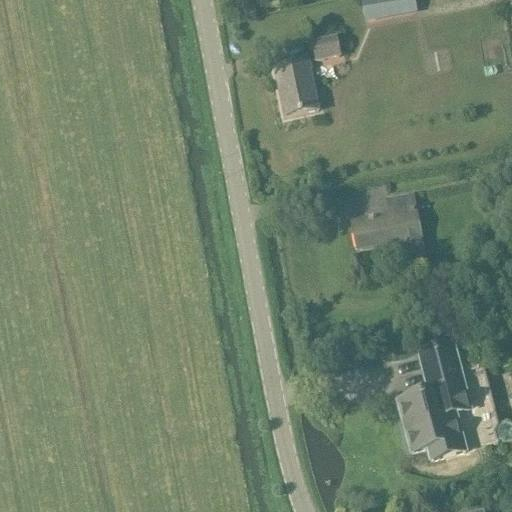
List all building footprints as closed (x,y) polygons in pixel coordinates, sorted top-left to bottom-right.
[(366,25),(418,15),(415,0),(367,0),(361,1),(366,25)] [(315,65),(342,60),(337,38),(311,43),(315,65)] [(319,113),(309,64),(273,71),(283,121),(319,113)] [(412,200),(388,204),(391,220),(352,227),(357,253),(400,244),(405,271),(425,267),(412,200)] [(471,414),(453,350),(453,349),(419,358),(418,355),(417,355),(428,397),(397,405),(398,409),(396,409),(400,424),(402,424),(405,438),(403,438),(407,453),(409,453),(410,456),(427,452),(430,464),(468,454),(458,417),(471,414)]
